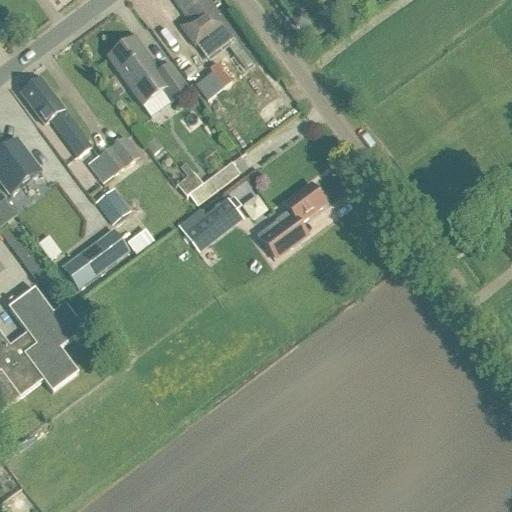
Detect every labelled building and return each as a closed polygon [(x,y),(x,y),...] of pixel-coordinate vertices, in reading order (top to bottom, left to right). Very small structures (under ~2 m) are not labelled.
[(169,0),(188,25),(180,32),(193,50),(226,26),(212,8),(206,0),(169,0)] [(347,0),(329,0),(336,9),(342,4),(347,0)] [(347,0),(342,4),(355,21),(383,0),(347,0)] [(309,25),(306,17),(297,17),(292,23),(296,31),(304,32),(309,25)] [(134,43),(107,63),(143,111),(163,97),(171,108),(189,96),(170,70),(160,77),(134,43)] [(192,87),(205,105),(230,86),(216,69),(192,87)] [(91,153),(64,116),(65,116),(40,83),(23,97),(37,116),(35,117),(45,131),(50,127),(78,163),(91,153)] [(230,112),(219,121),(228,132),(239,124),(230,112)] [(0,142),(0,187),(10,201),(41,177),(17,144),(7,152),(0,142)] [(126,142),(98,162),(113,183),(141,163),(126,142)] [(232,168),(202,190),(193,178),(177,190),(186,203),(189,201),(197,211),(240,179),(232,168)] [(298,230),(299,230),(326,210),(310,189),(283,209),(288,216),(275,225),(276,227),(257,240),(274,266),(299,248),(290,235),(298,230)] [(94,206),(110,228),(128,215),(111,193),(94,206)] [(183,238),(192,249),(236,215),(235,214),(241,210),(233,201),(228,205),(227,204),(183,238)] [(0,230),(15,220),(3,203),(0,204),(0,230)] [(511,221),(509,225),(511,227),(497,238),(511,258),(511,221)] [(7,230),(0,235),(0,237),(10,250),(18,244),(7,230)] [(127,248),(136,259),(153,246),(145,235),(127,248)] [(102,247),(63,276),(77,295),(116,266),(102,247)] [(0,338),(0,417),(43,386),(52,398),(78,378),(60,354),(84,336),(65,310),(53,319),(34,294),(8,314),(27,338),(9,351),(0,338)]
